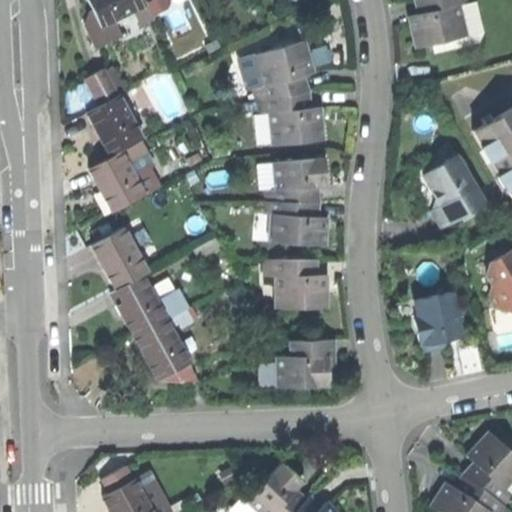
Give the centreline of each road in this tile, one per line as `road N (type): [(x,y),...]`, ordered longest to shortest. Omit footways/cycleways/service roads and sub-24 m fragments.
road 1 (residential): [(17,0),(34,432)]
road 2 (residential): [(380,412),(363,258),(377,98),(366,0)]
road 3 (residential): [(380,412),(34,432)]
road 4 (residential): [(511,381),(380,412)]
